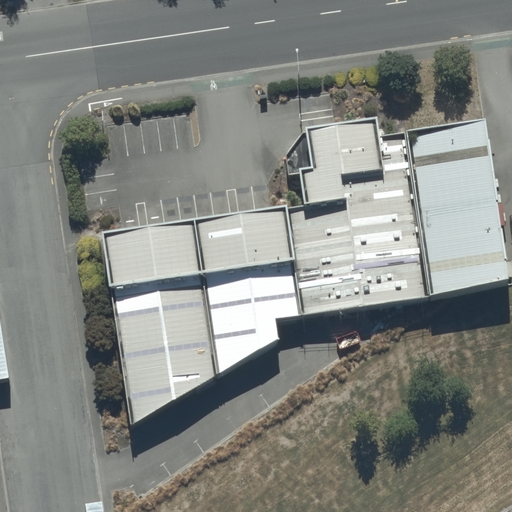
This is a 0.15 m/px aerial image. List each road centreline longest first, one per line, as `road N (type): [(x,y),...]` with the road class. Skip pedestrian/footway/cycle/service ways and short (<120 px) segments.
road 1 (tertiary): [(0,61),(417,0)]
road 2 (unclassified): [(53,511),(0,153)]
